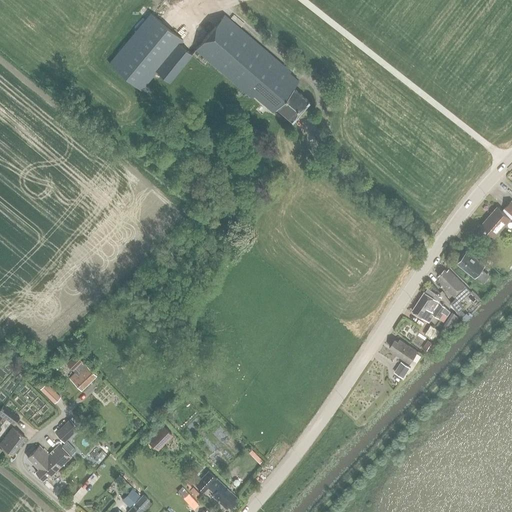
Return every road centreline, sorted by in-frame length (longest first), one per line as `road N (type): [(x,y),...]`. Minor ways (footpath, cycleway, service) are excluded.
road 1 (tertiary): [(252,511),(449,232),(511,161)]
road 2 (residential): [(70,511),(22,470),(20,459),(94,387)]
